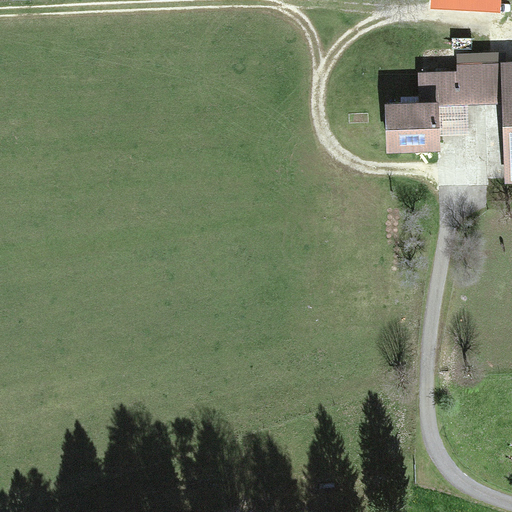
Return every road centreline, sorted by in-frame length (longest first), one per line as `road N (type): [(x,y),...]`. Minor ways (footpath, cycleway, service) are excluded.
road 1 (track): [(0,16),(293,8),(313,38),(324,146),(344,171),(451,175)]
road 2 (track): [(511,503),(460,481),(430,433),(426,377),(451,175)]
